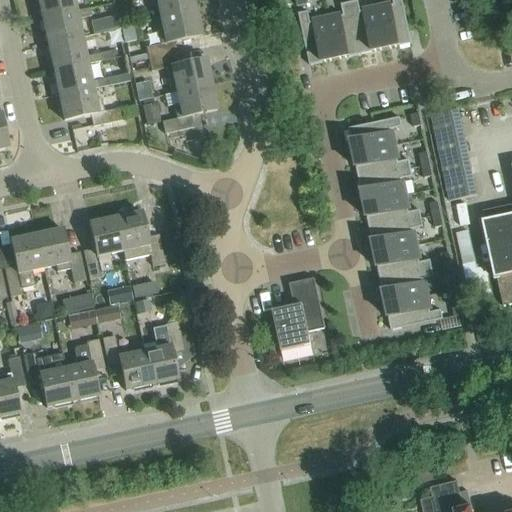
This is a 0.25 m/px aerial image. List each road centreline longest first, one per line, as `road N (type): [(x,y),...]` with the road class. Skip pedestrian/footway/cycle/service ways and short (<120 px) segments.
road 1 (residential): [(352,253),(318,93),(448,66)]
road 2 (tertiary): [(254,416),(511,358)]
road 3 (tertiary): [(0,469),(254,416)]
road 4 (residential): [(234,0),(260,120),(259,144),(236,198)]
road 5 (residential): [(236,198),(143,167),(39,180)]
road 6 (residential): [(39,180),(1,0)]
road 7 (residential): [(224,269),(254,416)]
road 8 (residential): [(224,269),(282,269),(352,253)]
